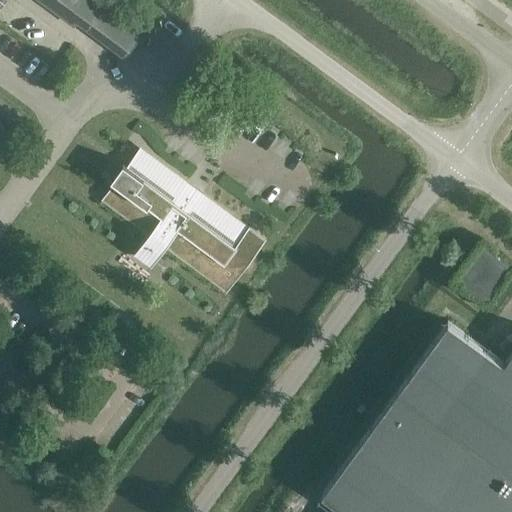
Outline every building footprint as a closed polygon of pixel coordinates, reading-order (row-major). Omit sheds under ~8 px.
[(117,0),(48,0),(124,56),(140,34),(149,23),(117,0)] [(152,18),(160,8),(150,0),(147,0),(140,9),(152,18)] [(264,241),(139,148),(127,164),(123,161),(111,177),(115,180),(104,196),(150,230),(139,246),(155,258),(167,242),(229,288),(264,241)] [(511,269),(511,260),(482,238),(452,280),(486,305),(511,269)] [(511,511),(511,350),(504,361),(448,320),(386,405),(322,492),(348,511),(511,511)]
